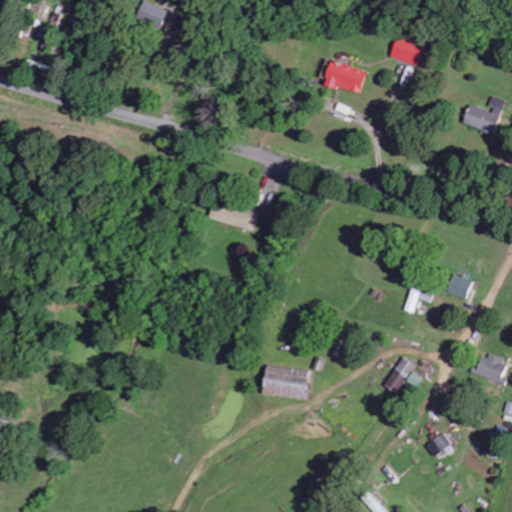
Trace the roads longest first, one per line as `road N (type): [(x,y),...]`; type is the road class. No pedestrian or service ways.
road 1 (residential): [(511,224),(0,77)]
road 2 (residential): [(511,308),(471,435)]
